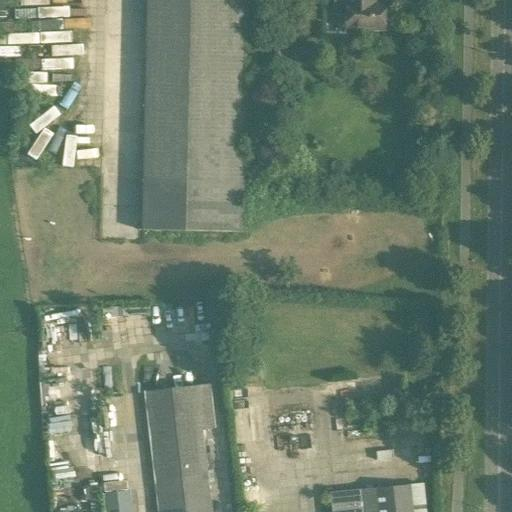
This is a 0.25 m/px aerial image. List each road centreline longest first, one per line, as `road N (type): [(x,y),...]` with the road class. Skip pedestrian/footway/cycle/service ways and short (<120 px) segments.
road 1 (secondary): [(502,511),(509,0)]
road 2 (unknown): [(132,348),(84,359),(75,420),(89,464),(140,466),(133,385)]
road 3 (unknown): [(227,511),(211,363),(185,347),(132,348)]
